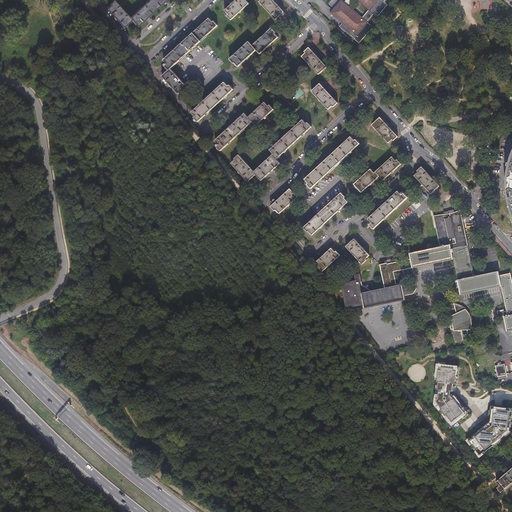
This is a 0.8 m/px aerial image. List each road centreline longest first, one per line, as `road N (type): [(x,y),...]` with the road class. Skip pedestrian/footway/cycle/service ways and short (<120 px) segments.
road 1 (track): [(300,263),(83,0)]
road 2 (unclassified): [(0,79),(26,88),(36,102),(63,258),(53,293),(0,319)]
road 3 (track): [(484,486),(300,263)]
road 4 (residential): [(318,22),(200,129),(144,62)]
road 5 (trunk): [(179,511),(0,349)]
road 6 (track): [(16,334),(155,471)]
road 7 (trunk): [(0,385),(138,511)]
road 8 (residential): [(373,91),(258,202)]
road 9 (residential): [(420,152),(511,249)]
road 10 (residential): [(352,219),(305,255),(258,202)]
